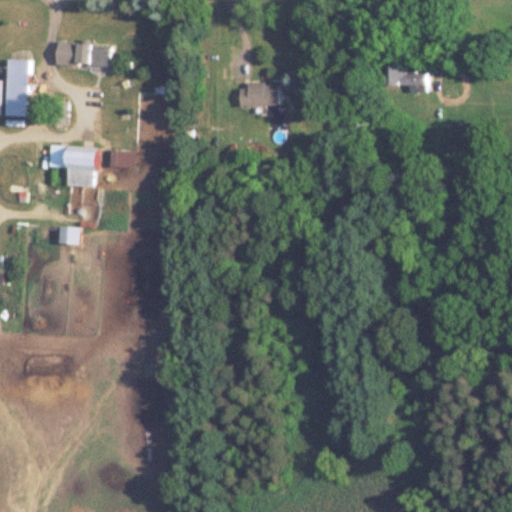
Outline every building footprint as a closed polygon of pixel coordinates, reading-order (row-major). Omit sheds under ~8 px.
[(113,45),(58,39),(56,62),(111,67),(113,45)] [(29,59),(7,58),(5,115),(27,116),(29,59)] [(410,86),(410,90),(427,90),(427,72),(416,72),(416,64),(386,64),(386,86),(410,86)] [(241,82),(241,105),(279,105),(279,82),(241,82)] [(49,167),(69,168),(68,185),(96,186),(98,147),(50,144),(49,167)] [(111,167),(135,168),(135,150),(112,149),(111,167)] [(59,244),(79,244),(79,226),(59,226),(59,244)]
